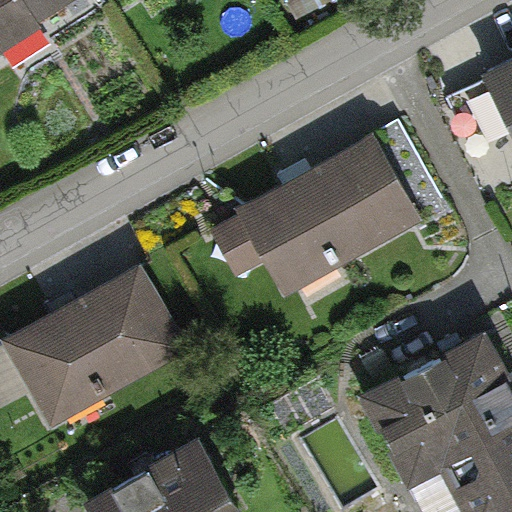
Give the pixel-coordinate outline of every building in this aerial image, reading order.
[(54,0),(0,0),(0,41),(42,15),(38,10),(54,0)] [(511,58),(488,70),(493,80),(452,100),(491,180),(511,170),(511,58)] [(415,214),(372,137),(245,208),(288,285),(415,214)] [(139,268),(11,339),(55,416),(182,345),(139,268)] [(499,511),(511,505),(511,388),(483,334),(372,394),(414,474),(446,457),(474,511),(499,511)] [(235,372),(224,353),(198,368),(209,387),(235,372)] [(227,511),(237,507),(200,439),(91,498),(98,511),(227,511)]
